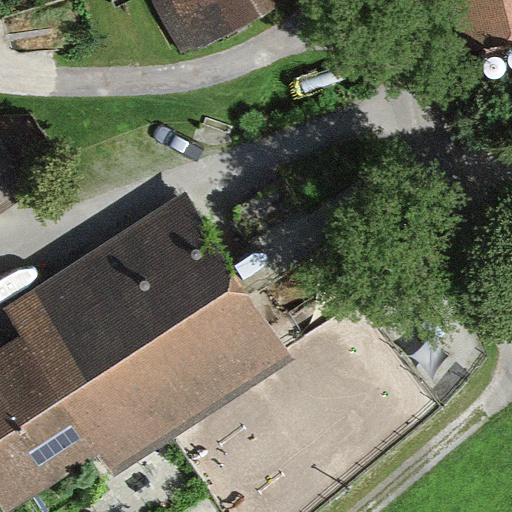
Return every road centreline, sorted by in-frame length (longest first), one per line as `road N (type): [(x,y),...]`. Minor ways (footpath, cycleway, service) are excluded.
road 1 (track): [(0,83),(119,94),(190,83),(276,48),(339,0)]
road 2 (residential): [(399,0),(477,267),(511,334)]
road 3 (track): [(364,511),(511,386)]
